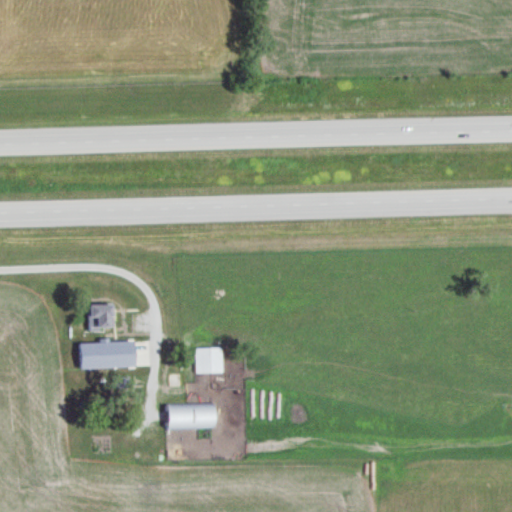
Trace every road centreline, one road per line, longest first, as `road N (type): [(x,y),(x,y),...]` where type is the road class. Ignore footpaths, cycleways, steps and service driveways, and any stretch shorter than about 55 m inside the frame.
road 1 (trunk): [(0,218),(511,202)]
road 2 (trunk): [(511,127),(0,142)]
road 3 (residential): [(0,274),(121,272),(144,289),(157,313),(155,355)]
